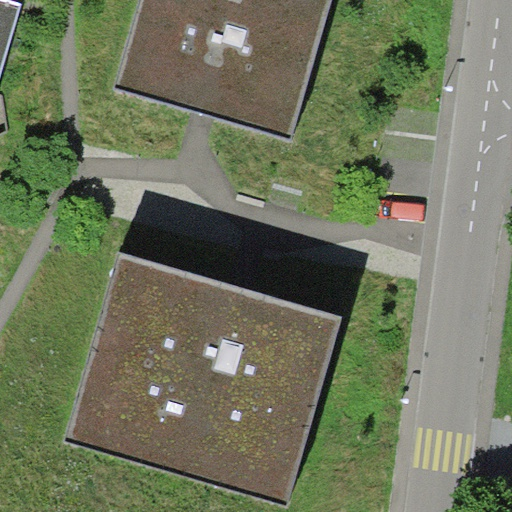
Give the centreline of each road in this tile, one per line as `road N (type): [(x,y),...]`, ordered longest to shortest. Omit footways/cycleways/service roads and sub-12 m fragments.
road 1 (residential): [(483,122),(436,511)]
road 2 (residential): [(497,0),(483,122)]
